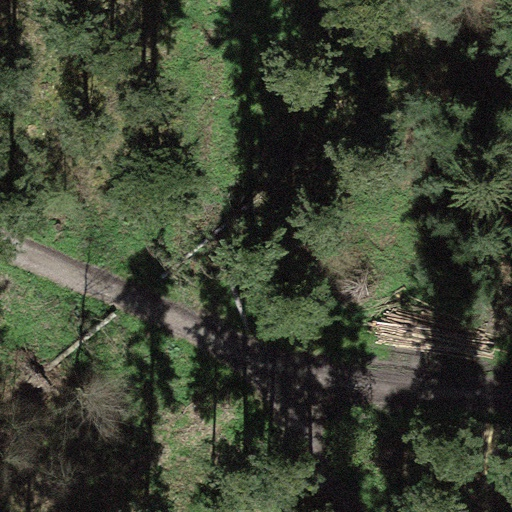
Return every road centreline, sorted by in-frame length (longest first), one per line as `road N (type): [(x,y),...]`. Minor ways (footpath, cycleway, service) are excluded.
road 1 (track): [(0,243),(300,377),(511,384)]
road 2 (track): [(300,377),(368,511)]
